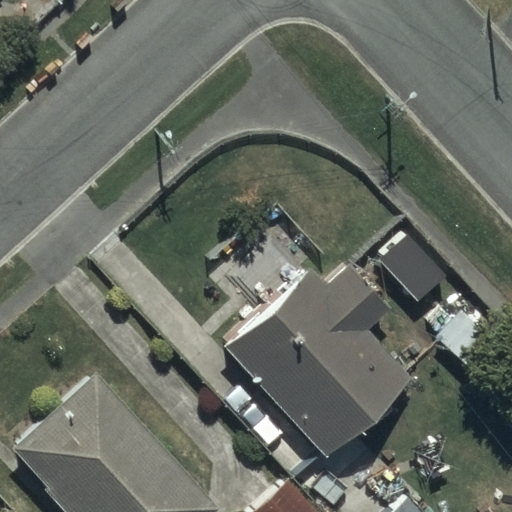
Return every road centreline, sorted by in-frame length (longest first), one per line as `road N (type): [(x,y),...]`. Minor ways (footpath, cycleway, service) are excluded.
road 1 (residential): [(0,194),(215,0)]
road 2 (residential): [(362,0),(511,164)]
